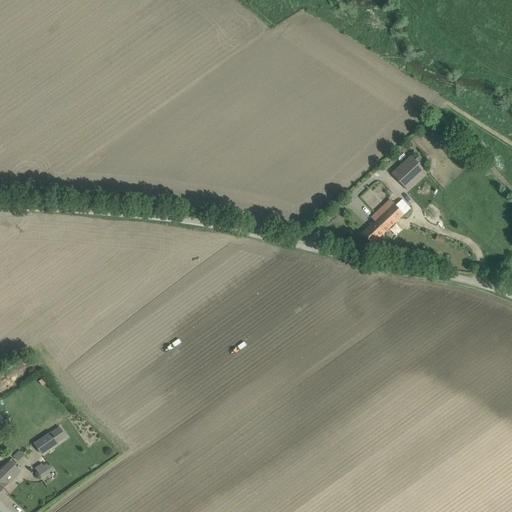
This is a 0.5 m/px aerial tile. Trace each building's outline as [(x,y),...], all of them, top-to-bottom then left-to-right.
[(406,189),(426,172),(411,155),(392,173),(406,189)] [(404,214),(390,199),(371,217),(374,221),(362,233),(372,244),(404,214)] [(51,431),(33,443),(41,455),(59,443),(51,431)] [(21,459),(25,454),(19,449),(15,455),(21,459)] [(9,459),(0,468),(0,492),(21,471),(9,459)] [(49,466),(39,473),(42,478),(53,471),(49,466)]
